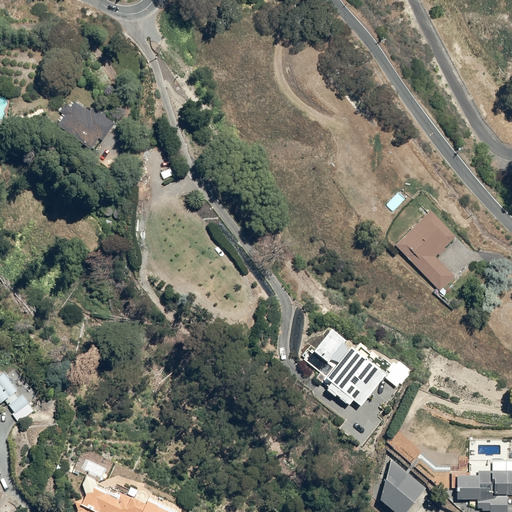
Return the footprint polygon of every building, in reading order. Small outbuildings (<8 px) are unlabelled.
[(78,103),(61,127),(94,151),(103,140),(107,143),(119,126),(101,112),(97,117),(78,103)] [(158,168),(165,181),(177,175),(173,167),(169,170),(166,164),(158,168)] [(434,212),(398,248),(443,292),(457,277),(438,258),(459,237),(434,212)] [(338,331),(319,355),(340,372),(331,383),(336,387),(331,393),(340,401),(342,399),(353,408),(357,403),(365,410),(389,380),(399,388),(410,375),(367,340),(359,349),(338,331)] [(34,402),(10,369),(9,368),(0,374),(0,401),(2,404),(9,399),(18,413),(34,402)] [(508,511),(508,497),(511,496),(511,439),(472,439),(472,478),(460,478),(460,500),(480,500),(480,510),(484,510),(483,511),(508,511)] [(397,511),(410,511),(428,490),(393,461),(385,502),(397,511)] [(98,482),(86,503),(102,511),(108,511),(109,510),(111,511),(178,511),(141,491),(138,497),(128,491),(125,497),(98,482)]
